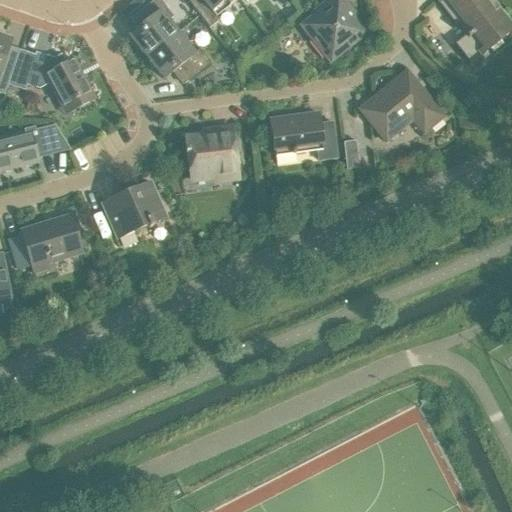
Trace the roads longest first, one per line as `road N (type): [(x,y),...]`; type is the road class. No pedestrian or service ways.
road 1 (tertiary): [(0,381),(511,158)]
road 2 (residential): [(138,112),(352,83),(404,38),(404,0)]
road 3 (residential): [(138,112),(138,138),(108,169),(0,207)]
road 4 (residential): [(138,112),(73,4)]
